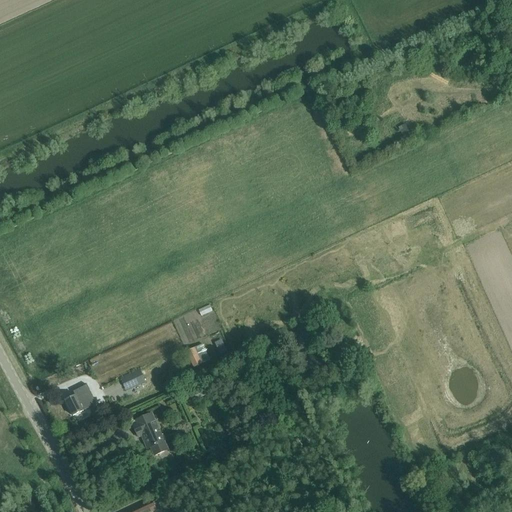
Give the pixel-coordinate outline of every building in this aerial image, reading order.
[(200,309),(204,315),(215,309),(212,303),(200,309)] [(204,345),(194,349),(187,353),(194,368),(211,360),(204,345)] [(121,379),(127,392),(143,384),(137,371),(121,379)] [(65,401),(73,416),(83,411),(81,406),(87,403),(86,402),(93,399),(87,387),(74,394),(75,396),(65,401)] [(194,393),(197,399),(209,394),(207,388),(194,393)] [(151,448),(155,456),(168,450),(151,414),(135,421),(136,423),(132,424),(138,438),(142,436),(148,450),(151,448)]
